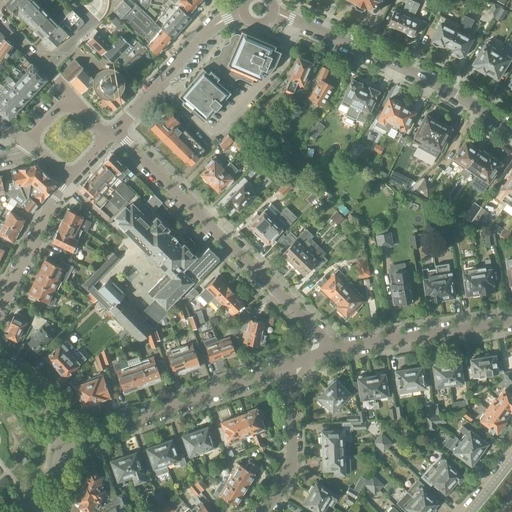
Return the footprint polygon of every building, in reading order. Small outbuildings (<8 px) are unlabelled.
[(10,0),(6,5),(5,5),(16,15),(18,13),(17,12),(29,0),(10,0)] [(34,0),(29,0),(17,12),(18,13),(26,21),(41,7),(34,0)] [(123,0),(113,11),(120,18),(125,22),(130,27),(146,43),(145,43),(149,47),(157,54),(159,53),(160,51),(164,46),(165,45),(170,40),(171,39),(172,38),(154,22),(156,21),(155,20),(155,21),(135,2),(130,7),(123,0)] [(165,0),(161,5),(168,6),(171,9),(175,5),(190,17),(199,7),(202,7),(204,4),(204,0),(203,0),(165,0)] [(352,0),(357,2),(356,6),(357,10),(363,13),(366,11),(368,7),(374,10),(374,11),(375,11),(375,12),(376,12),(377,12),(378,11),(378,10),(378,9),(377,9),(381,0),(352,0)] [(402,30),(414,1),(411,0),(407,0),(403,11),(396,8),(395,11),(395,10),(389,24),(402,30)] [(414,1),(402,30),(415,36),(421,22),(422,20),(414,16),(420,4),(414,1)] [(495,18),(501,7),(495,2),(488,14),(495,18)] [(156,21),(154,22),(172,38),(172,37),(173,36),(177,32),(179,30),(183,25),(184,24),(185,22),(190,17),(175,5),(171,9),(168,6),(161,5),(165,9),(155,20),(156,21)] [(41,7),(26,21),(34,30),(50,15),(41,7)] [(501,22),(508,11),(501,7),(495,18),(494,19),(501,22)] [(66,8),(56,17),(60,22),(70,12),(66,8)] [(43,39),(41,41),(50,50),(71,30),(74,33),(84,24),(84,23),(83,22),(83,21),(82,20),(80,18),(79,17),(73,11),(72,10),(70,12),(60,22),(58,24),(43,38),(43,39)] [(50,15),(34,30),(43,38),(58,24),(50,15)] [(449,48),(460,25),(440,15),(433,29),(438,31),(433,41),(433,42),(433,43),(434,45),(436,46),(437,47),(438,47),(439,46),(441,45),(442,44),(449,48)] [(473,39),(467,35),(474,21),(465,16),(460,25),(449,48),(456,51),(456,52),(456,53),(456,55),(457,57),(459,58),(461,58),(462,58),(464,57),(465,56),(473,39)] [(97,31),(87,42),(101,55),(103,53),(111,45),(97,31)] [(241,35),(240,34),(240,35),(238,34),(236,34),(234,34),(232,35),(231,36),(230,38),(230,40),(229,42),(228,43),(226,44),(224,45),(223,46),(221,47),(220,51),(220,53),(218,54),(217,55),(215,56),(213,57),(212,58),(211,60),(211,62),(210,64),(209,64),(207,63),(208,62),(208,61),(204,65),(228,88),(238,78),(251,83),(254,77),(261,80),(264,73),(267,75),(275,66),(281,52),(274,49),(276,46),(251,35),(249,40),(245,42),(245,41),(244,41),(243,40),(242,40),(240,37),(241,35)] [(111,45),(103,53),(106,57),(113,63),(118,56),(130,44),(121,36),(120,35),(111,45)] [(12,45),(8,42),(4,39),(0,43),(0,62),(1,62),(0,62),(12,45)] [(121,59),(117,64),(118,65),(124,70),(125,72),(135,61),(134,60),(139,54),(141,56),(147,50),(139,42),(133,47),(130,44),(118,56),(121,59)] [(488,42),(475,64),(480,66),(479,68),(485,72),(487,70),(498,51),(491,47),(492,45),(488,42)] [(487,70),(485,72),(486,73),(488,69),(492,72),(491,74),(499,78),(511,59),(511,58),(511,50),(506,47),(502,45),(498,51),(487,70)] [(16,57),(19,52),(14,47),(10,53),(16,57)] [(302,84),(311,63),(299,58),(285,88),(293,91),(297,82),(302,84)] [(25,59),(20,66),(23,68),(20,72),(24,74),(26,76),(39,86),(39,85),(41,85),(45,80),(44,78),(25,59)] [(69,81),(81,93),(95,80),(91,76),(90,76),(89,74),(85,70),(84,70),(83,68),(75,60),(61,73),(69,81)] [(200,70),(180,92),(178,95),(183,100),(181,102),(190,110),(192,108),(206,120),(230,92),(227,89),(228,88),(204,65),(200,70)] [(12,66),(9,69),(17,75),(15,76),(20,79),(16,82),(18,84),(31,94),(33,93),(39,86),(26,76),(24,74),(20,72),(15,68),(12,66)] [(322,106),(328,96),(334,86),(324,81),(329,70),(322,67),(317,78),(320,78),(311,92),(310,92),(307,97),(322,106)] [(112,72),(105,72),(105,71),(105,72),(104,72),(103,72),(103,73),(99,77),(98,77),(97,78),(97,79),(98,79),(98,85),(97,85),(97,86),(97,87),(98,88),(98,87),(103,92),(102,92),(103,93),(100,96),(103,99),(98,103),(103,109),(107,105),(113,111),(128,97),(119,87),(119,86),(118,86),(119,80),(119,79),(119,78),(118,78),(114,73),(113,72),(112,72)] [(4,79),(0,84),(9,90),(23,101),(24,102),(26,101),(29,96),(31,94),(18,84),(16,82),(4,74),(1,77),(4,79)] [(278,78),(267,90),(270,93),(281,81),(278,78)] [(343,99),(342,102),(349,106),(345,114),(347,115),(346,117),(349,119),(363,88),(360,87),(361,84),(352,80),(344,96),(343,99)] [(0,84),(0,89),(1,91),(0,92),(1,92),(0,93),(0,97),(1,98),(2,99),(16,109),(16,110),(18,109),(24,102),(23,101),(9,90),(0,84)] [(363,88),(349,119),(353,120),(354,118),(356,120),(356,119),(364,122),(370,110),(369,110),(375,96),(377,91),(369,87),(368,90),(363,88)] [(0,112),(8,118),(10,117),(16,110),(16,109),(2,99),(1,98),(0,97),(0,112)] [(389,128),(402,104),(394,99),(393,101),(389,99),(376,124),(380,126),(379,127),(387,132),(389,127),(389,128)] [(389,128),(397,131),(402,134),(413,112),(409,110),(410,108),(402,104),(389,128)] [(179,122),(175,119),(177,116),(172,111),(169,113),(161,121),(159,119),(151,126),(185,160),(186,159),(190,164),(207,147),(201,141),(199,143),(178,123),(179,122)] [(425,115),(412,140),(420,143),(419,146),(424,148),(436,155),(439,149),(450,128),(438,122),(425,115)] [(312,141),(314,139),(325,126),(318,122),(308,135),(309,135),(307,137),(312,141)] [(228,135),(219,144),(225,150),(228,146),(234,140),(228,135)] [(406,139),(401,136),(397,143),(403,146),(406,139)] [(216,147),(220,142),(215,138),(211,142),(216,147)] [(465,141),(452,160),(463,168),(477,149),(465,141)] [(354,160),(363,149),(356,144),(347,154),(354,160)] [(463,168),(459,174),(465,179),(470,171),(475,175),(489,156),(482,151),(481,152),(477,149),(463,168)] [(260,159),(259,158),(254,153),(249,159),(248,159),(244,162),(250,169),(251,168),(260,159)] [(123,182),(133,173),(114,154),(110,154),(103,162),(116,176),(120,179),(123,182)] [(269,159),(264,155),(263,154),(259,158),(260,159),(251,168),(257,174),(267,165),(265,163),(269,159)] [(475,175),(470,182),(481,190),(487,183),(500,164),(495,160),(495,157),(492,155),(490,156),(489,156),(476,175),(475,175)] [(209,183),(224,167),(219,162),(221,161),(215,156),(205,167),(207,168),(201,174),(204,176),(203,177),(209,183)] [(235,174),(239,170),(230,161),(224,167),(209,183),(216,190),(217,189),(219,191),(224,185),(226,187),(237,176),(235,174)] [(134,193),(123,182),(120,179),(116,176),(103,162),(97,168),(94,171),(125,199),(127,202),(134,193)] [(30,182),(41,170),(37,167),(34,166),(33,166),(10,171),(13,182),(5,183),(7,194),(11,197),(21,205),(28,196),(30,184),(30,182)] [(28,196),(39,204),(41,201),(54,185),(54,181),(41,170),(30,182),(30,184),(28,196)] [(393,170),(389,178),(407,187),(414,180),(409,178),(401,174),(393,170)] [(117,208),(125,199),(94,171),(92,174),(86,180),(108,199),(117,208)] [(510,198),(511,195),(511,173),(500,191),(510,198)] [(422,177),(412,186),(417,189),(416,190),(422,194),(430,182),(425,178),(424,179),(422,177)] [(292,186),(295,183),(289,179),(287,181),(287,180),(278,189),(284,195),(293,186),(292,186)] [(100,208),(108,199),(86,180),(81,186),(81,185),(78,189),(100,208)] [(254,190),(250,186),(246,182),(228,200),(233,204),(231,205),(236,210),(237,209),(238,210),(247,200),(249,200),(252,198),(252,196),(253,194),(254,190)] [(430,182),(422,194),(428,198),(436,186),(431,182),(430,182)] [(153,212),(161,204),(162,202),(154,194),(145,203),(153,212)] [(32,214),(39,204),(28,196),(21,205),(22,205),(32,214)] [(22,205),(21,205),(11,197),(5,201),(20,209),(22,205)] [(321,215),(328,207),(324,203),(316,210),(321,215)] [(338,211),(344,217),(350,211),(343,205),(341,203),(337,207),(340,209),(338,211)] [(474,203),(465,217),(471,222),(481,208),(474,203)] [(178,246),(181,242),(169,231),(166,234),(164,232),(167,229),(165,226),(159,220),(159,221),(156,218),(151,223),(131,204),(126,209),(124,207),(115,216),(120,220),(118,222),(121,224),(120,225),(126,231),(127,230),(130,234),(136,240),(137,240),(141,244),(141,245),(147,251),(147,250),(150,253),(146,256),(149,259),(148,262),(151,265),(155,265),(157,267),(160,263),(162,265),(162,266),(168,272),(169,271),(170,273),(171,273),(180,264),(184,267),(194,256),(194,255),(192,253),(186,247),(183,245),(180,248),(178,246)] [(275,217),(257,236),(261,240),(265,240),(268,243),(271,240),(273,242),(292,223),(291,222),(296,217),(286,207),(281,212),(280,212),(275,217)] [(254,220),(249,225),(253,228),(254,233),(257,236),(275,217),(266,208),(263,211),(259,216),(257,214),(252,218),(254,220)] [(481,208),(471,222),(479,226),(488,212),(481,208)] [(65,214),(63,218),(64,219),(63,221),(79,229),(86,232),(91,222),(84,219),(78,215),(68,210),(66,214),(65,214)] [(19,231),(25,219),(10,211),(4,222),(19,231)] [(336,212),(332,217),(339,224),(343,219),(336,212)] [(510,231),(511,228),(511,216),(504,227),(505,227),(500,234),(510,231)] [(350,222),(346,218),(340,225),(344,229),(350,222)] [(60,224),(58,229),(58,230),(58,231),(75,238),(79,229),(63,221),(61,224),(60,224)] [(0,234),(13,242),(19,231),(4,222),(0,229),(0,234)] [(450,230),(456,229),(455,223),(443,224),(444,231),(443,231),(445,244),(452,243),(450,230)] [(387,228),(375,230),(375,235),(378,250),(394,246),(391,232),(388,233),(387,228)] [(288,261),(313,235),(306,229),(282,253),(284,255),(283,256),(288,261)] [(450,230),(452,243),(458,242),(457,229),(456,229),(450,230)] [(58,231),(57,233),(55,234),(53,237),(54,239),(53,241),(76,253),(81,242),(74,239),(75,238),(58,231)] [(493,246),(491,232),(488,231),(483,232),(486,245),(492,244),(492,246),(493,246)] [(504,240),(511,237),(511,236),(510,231),(500,234),(500,235),(499,235),(501,242),(505,242),(504,240)] [(501,242),(499,235),(491,232),(493,246),(500,245),(499,242),(501,242)] [(311,238),(313,236),(313,235),(288,261),(296,269),(318,245),(311,238)] [(419,248),(417,236),(410,237),(412,249),(419,248)] [(326,253),(319,246),(318,245),(296,269),(301,274),(303,272),(305,274),(314,265),(326,253)] [(194,284),(219,258),(208,247),(202,254),(198,250),(194,255),(194,256),(184,267),(180,264),(171,273),(170,273),(158,285),(161,288),(154,295),(166,306),(169,303),(170,304),(175,297),(183,289),(189,283),(191,281),(194,284)] [(361,264),(367,263),(366,257),(356,259),(357,264),(353,265),(354,271),(361,264)] [(61,261),(59,266),(51,262),(52,261),(47,258),(46,260),(45,259),(40,270),(65,282),(72,267),(61,261)] [(362,267),(367,266),(367,263),(361,264),(354,271),(356,278),(359,278),(359,277),(360,277),(358,271),(362,267)] [(454,298),(450,272),(449,263),(435,265),(436,268),(440,300),(454,298)] [(358,271),(360,277),(369,276),(367,266),(362,267),(358,271)] [(476,268),(480,294),(494,292),(490,266),(476,268)] [(436,268),(428,270),(427,268),(421,268),(426,302),(440,300),(436,268)] [(466,296),(480,294),(476,268),(462,270),(466,296)] [(65,283),(65,282),(40,270),(35,281),(53,290),(56,292),(61,281),(65,283)] [(405,270),(389,274),(394,304),(403,303),(404,304),(405,305),(406,305),(408,306),(409,305),(410,305),(411,304),(412,302),(411,297),(408,280),(407,280),(405,270)] [(94,274),(83,285),(140,341),(146,335),(152,329),(158,323),(168,313),(157,301),(143,314),(145,315),(142,317),(122,297),(125,294),(110,278),(97,290),(92,285),(98,278),(94,274)] [(328,297),(347,278),(343,274),(338,278),(334,274),(327,281),(324,278),(318,284),(322,287),(321,288),(322,289),(320,290),(328,297)] [(205,288),(199,295),(208,303),(211,301),(226,285),(223,282),(223,281),(218,276),(217,277),(205,288)] [(343,293),(353,283),(347,278),(328,297),(337,306),(347,296),(343,293)] [(56,292),(53,290),(35,281),(29,293),(49,303),(53,296),(50,295),(53,291),(56,292)] [(347,296),(337,306),(340,309),(338,311),(343,316),(345,314),(346,315),(347,314),(351,317),(356,311),(353,308),(360,300),(363,297),(351,285),(353,283),(343,293),(347,296)] [(226,285),(211,301),(220,310),(223,306),(235,294),(236,293),(227,285),(226,285)] [(198,292),(194,288),(193,288),(182,300),(184,306),(198,292)] [(235,294),(223,306),(233,315),(244,303),(243,303),(244,302),(239,297),(238,297),(235,294)] [(188,317),(184,306),(182,300),(176,305),(181,320),(188,317)] [(198,321),(204,318),(201,310),(195,312),(196,316),(197,320),(198,321)] [(13,316),(6,329),(9,331),(7,335),(16,340),(27,317),(17,312),(15,317),(13,316)] [(38,329),(47,320),(35,314),(31,324),(38,329)] [(206,324),(204,318),(198,321),(197,320),(196,316),(189,318),(192,329),(206,324)] [(211,326),(218,324),(215,318),(209,320),(211,326)] [(263,334),(265,328),(263,328),(264,323),(262,320),(259,322),(249,319),(247,321),(246,323),(245,323),(244,330),(263,334)] [(45,330),(50,325),(47,322),(31,336),(33,338),(29,343),(30,344),(30,346),(32,349),(35,349),(36,350),(51,336),(45,330)] [(158,323),(152,329),(157,341),(163,339),(158,324),(158,323)] [(152,329),(146,335),(151,349),(159,346),(157,341),(152,329)] [(262,341),(263,334),(244,330),(242,337),(243,337),(243,340),(244,343),(253,345),(255,347),(260,345),(261,341),(262,341)] [(215,337),(203,341),(211,362),(217,360),(217,361),(223,359),(217,341),(215,337)] [(230,337),(217,341),(223,359),(229,357),(229,355),(235,353),(230,337)] [(51,354),(47,358),(51,362),(51,364),(53,366),(55,366),(56,367),(75,349),(65,339),(60,344),(61,345),(55,351),(54,350),(50,354),(51,354)] [(195,367),(199,365),(191,344),(179,348),(187,371),(195,368),(195,367)] [(100,353),(105,365),(112,362),(107,347),(100,353)] [(179,374),(187,371),(179,348),(167,352),(174,374),(179,373),(179,374)] [(75,349),(56,367),(57,368),(57,370),(59,373),(61,372),(65,376),(68,373),(69,374),(73,370),(72,369),(79,363),(83,359),(75,349)] [(106,368),(105,365),(100,353),(95,358),(99,370),(106,368)] [(160,379),(153,358),(151,354),(139,358),(149,385),(156,382),(156,381),(160,379)] [(501,361),(496,362),(495,356),(482,358),(486,379),(485,374),(497,372),(497,374),(503,373),(501,361)] [(136,389),(149,385),(139,358),(127,363),(136,389)] [(478,380),(486,379),(482,358),(471,359),(472,366),(466,367),(468,380),(478,378),(478,380)] [(446,364),(449,384),(462,382),(459,362),(446,364)] [(128,392),(136,389),(127,363),(115,367),(124,392),(128,391),(128,392)] [(436,386),(449,384),(446,364),(433,366),(436,386)] [(421,367),(408,369),(411,389),(412,392),(425,390),(421,367)] [(408,369),(396,371),(399,394),(412,392),(411,389),(408,369)] [(78,374),(68,383),(73,388),(82,379),(78,374)] [(384,374),(371,376),(374,397),(388,395),(384,374)] [(105,399),(109,397),(102,376),(90,380),(98,403),(105,400),(105,399)] [(371,376),(358,378),(361,399),(374,397),(371,376)] [(344,399),(349,394),(341,386),(343,384),(338,379),(336,381),(335,381),(327,389),(342,404),(345,401),(344,399)] [(511,394),(511,384),(505,379),(499,383),(504,387),(496,397),(495,396),(493,398),(511,412),(511,411),(511,395),(511,394)] [(89,406),(98,403),(90,380),(82,383),(82,384),(76,386),(83,405),(88,403),(89,406)] [(338,407),(342,404),(327,389),(318,397),(319,398),(317,401),(322,406),(324,403),(332,411),(337,406),(338,407)] [(464,405),(471,404),(469,393),(462,394),(464,405)] [(504,422),(511,412),(493,398),(486,408),(504,422)] [(440,403),(433,404),(435,415),(442,414),(441,408),(440,403)] [(424,405),(426,416),(435,415),(433,404),(424,405)] [(402,406),(395,407),(395,408),(396,408),(397,419),(399,419),(404,418),(402,406)] [(395,408),(388,409),(390,420),(391,420),(397,419),(396,408),(395,408)] [(497,432),(504,422),(486,408),(482,413),(484,414),(480,419),(497,432)] [(262,443),(259,434),(265,431),(261,420),(264,418),(261,410),(258,411),(257,409),(256,410),(256,409),(249,411),(249,412),(245,414),(253,436),(257,447),(263,451),(266,446),(262,443)] [(361,422),(366,422),(365,410),(358,411),(358,415),(358,421),(360,421),(361,422)] [(462,415),(470,422),(474,416),(465,410),(462,415)] [(241,440),(253,436),(245,414),(233,418),(241,440)] [(434,425),(435,424),(441,424),(440,416),(433,417),(434,425)] [(435,430),(435,424),(434,425),(433,417),(426,417),(428,431),(435,430)] [(229,444),(241,440),(233,418),(221,422),(229,444)] [(397,419),(391,420),(395,424),(396,425),(407,434),(411,427),(399,419),(397,419)] [(366,429),(366,422),(361,422),(360,421),(358,421),(352,421),(353,430),(366,429)] [(483,448),(486,443),(463,426),(459,431),(466,436),(461,441),(480,455),(484,449),(483,448)] [(218,440),(212,442),(207,427),(201,429),(201,428),(194,431),(202,453),(215,449),(214,447),(220,445),(218,440)] [(190,457),(202,453),(194,431),(188,433),(188,434),(183,436),(190,457)] [(323,437),(320,437),(320,443),(323,443),(323,445),(344,444),(345,444),(345,436),(350,436),(350,431),(322,432),(323,437)] [(377,438),(388,448),(393,443),(382,433),(377,438)] [(480,455),(461,441),(455,436),(453,440),(449,437),(444,444),(470,464),(474,460),(475,461),(480,455)] [(384,453),(388,448),(377,438),(373,443),(384,453)] [(165,441),(159,443),(167,466),(179,461),(181,467),(187,465),(182,453),(177,455),(171,440),(165,442),(165,441)] [(153,447),(147,449),(154,470),(156,476),(169,471),(167,466),(159,443),(152,445),(153,447)] [(323,449),(320,449),(320,456),(323,456),(323,457),(345,456),(344,444),(323,445),(323,449)] [(129,453),(123,456),(131,478),(133,485),(145,481),(136,453),(130,455),(129,453)] [(117,459),(111,461),(118,483),(119,482),(120,486),(125,484),(123,481),(131,478),(123,456),(116,458),(117,459)] [(323,462),(321,462),(321,468),(324,468),(324,470),(326,470),(326,472),(327,473),(328,473),(329,473),(334,473),(335,475),(336,474),(336,477),(342,477),(342,474),(344,474),(351,474),(350,456),(345,456),(323,457),(323,462)] [(440,457),(432,465),(454,485),(458,481),(463,476),(440,457)] [(238,463),(231,474),(248,484),(255,474),(259,466),(248,460),(244,467),(238,463)] [(432,465),(424,475),(445,493),(448,489),(449,491),(454,485),(432,465)] [(95,470),(94,469),(93,469),(92,469),(92,470),(91,470),(91,471),(89,471),(85,482),(104,490),(106,485),(105,483),(102,481),(102,479),(100,478),(101,477),(100,475),(97,474),(97,473),(97,472),(97,471),(96,471),(96,470),(95,470)] [(223,479),(222,482),(242,494),(248,484),(231,474),(227,481),(225,479),(223,479)] [(379,490),(384,485),(373,475),(368,480),(379,490)] [(192,482),(200,492),(207,486),(199,477),(192,482)] [(437,503),(417,484),(411,479),(403,488),(411,496),(429,511),(430,511),(431,511),(435,508),(434,507),(437,503)] [(374,495),(379,490),(368,480),(364,484),(374,495)] [(85,482),(83,481),(79,492),(99,501),(104,490),(85,482)] [(221,481),(213,494),(217,497),(223,501),(224,498),(235,505),(242,494),(222,482),(221,481)] [(195,496),(200,492),(192,482),(187,486),(195,496)] [(312,485),(308,492),(310,493),(329,505),(333,507),(336,501),(339,496),(317,483),(314,487),(312,485)] [(355,499),(359,493),(349,487),(345,493),(347,494),(355,499)] [(403,488),(392,500),(403,510),(405,507),(410,511),(428,511),(429,511),(411,496),(403,488)] [(161,507),(162,506),(167,502),(162,491),(156,493),(161,507)] [(96,508),(99,501),(79,492),(76,500),(81,502),(79,506),(82,507),(81,508),(81,509),(82,509),(82,510),(84,511),(85,511),(86,511),(87,511),(88,510),(91,511),(92,507),(96,508)] [(121,508),(125,506),(128,505),(123,493),(117,496),(120,504),(121,508)] [(156,511),(157,510),(161,507),(156,493),(150,495),(156,511)] [(310,493),(304,504),(317,511),(326,511),(329,505),(310,493)] [(358,500),(355,499),(347,494),(343,500),(353,506),(354,506),(358,500)] [(112,498),(110,503),(111,506),(112,507),(119,503),(117,496),(112,498)] [(162,506),(167,511),(172,511),(174,510),(167,502),(162,506)]
